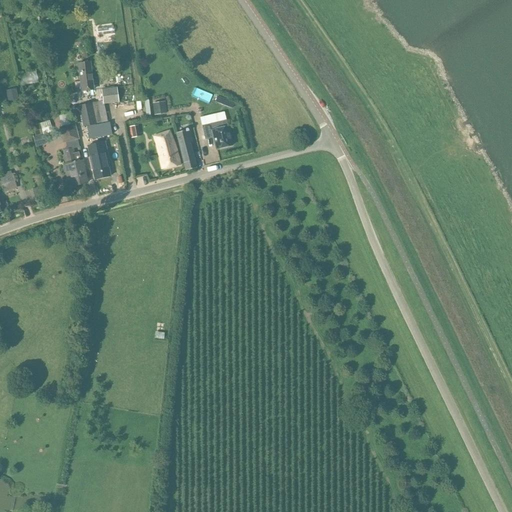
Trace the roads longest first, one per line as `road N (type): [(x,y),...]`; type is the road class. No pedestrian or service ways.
road 1 (unclassified): [(502,511),(331,143)]
road 2 (residential): [(0,232),(331,143)]
road 3 (unclassified): [(331,143),(238,0)]
